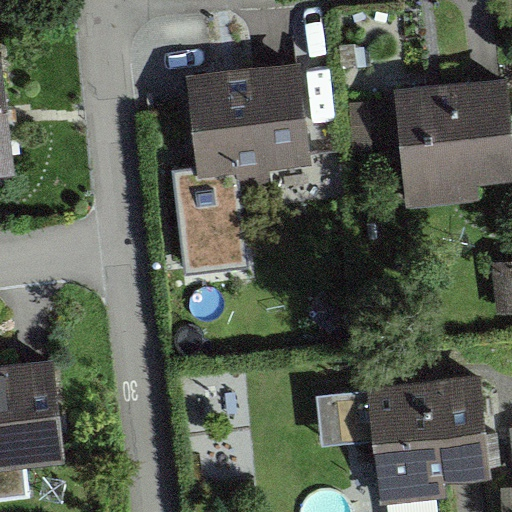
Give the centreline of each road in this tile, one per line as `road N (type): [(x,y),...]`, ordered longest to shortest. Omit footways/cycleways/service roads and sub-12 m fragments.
road 1 (residential): [(154,511),(114,250)]
road 2 (residential): [(114,250),(104,4)]
